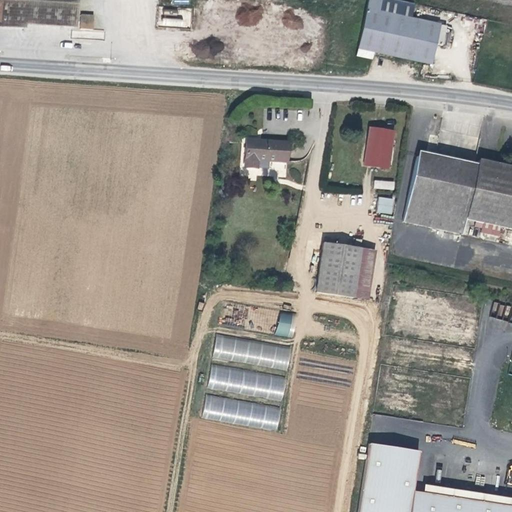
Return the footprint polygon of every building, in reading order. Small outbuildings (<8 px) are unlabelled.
[(0,0),(0,25),(23,27),(23,24),(35,24),(38,0),(0,0)] [(38,0),(35,24),(74,26),(75,0),(38,0)] [(399,0),(368,0),(366,8),(411,18),(414,3),(399,0)] [(366,8),(360,40),(369,42),(433,56),(440,25),(411,18),(366,8)] [(80,20),(79,29),(91,30),(92,20),(80,20)] [(369,42),(360,40),(356,55),(366,57),(369,42)] [(433,56),(369,42),(366,57),(372,58),(373,52),(431,64),(433,56)] [(367,129),(365,142),(362,166),(386,169),(391,131),(367,129)] [(286,142),(244,139),(243,166),(256,167),(256,160),(285,162),(286,142)] [(511,167),(477,161),(474,170),(470,169),(471,163),(463,162),(462,168),(441,163),(442,157),(434,156),(432,162),(414,158),(401,222),(459,234),(462,219),(472,222),(471,226),(478,228),(479,223),(511,230),(511,167)] [(395,189),(395,181),(374,180),(374,189),(395,189)] [(361,188),(342,188),(342,194),(353,194),(353,204),(361,204),(361,188)] [(377,213),(392,214),(394,198),(378,197),(377,213)] [(321,243),(314,293),(351,299),(358,248),(321,243)] [(358,248),(351,299),(364,301),(371,250),(358,248)] [(275,335),(288,338),(293,315),(280,312),(275,335)] [(213,360),(288,369),(291,346),(215,337),(213,360)] [(286,376),(211,366),(207,389),(283,400),(286,376)] [(281,407),(205,396),(202,419),(277,430),(281,407)] [(511,511),(511,507),(410,493),(415,453),(366,446),(355,511),(511,511)]
